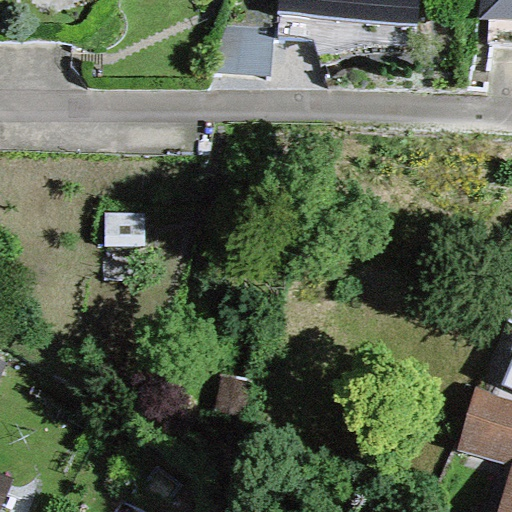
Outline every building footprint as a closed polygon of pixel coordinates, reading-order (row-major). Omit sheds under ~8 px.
[(79,0),(16,0),(13,38),(76,44),(79,0)] [(280,0),(279,18),(319,21),(418,28),(420,0),(280,0)] [(511,0),(493,0),(492,16),(511,17),(511,0)] [(511,17),(492,16),(490,47),(511,48),(511,17)] [(319,21),(279,18),(278,29),(277,40),(318,43),(319,21)] [(213,72),(274,77),(277,40),(278,29),(228,26),(213,72)] [(144,214),(104,214),(104,247),(144,247),(144,214)] [(250,381),(220,375),(215,405),(244,411),(250,381)] [(511,398),(479,389),(462,447),(511,461),(511,398)]
